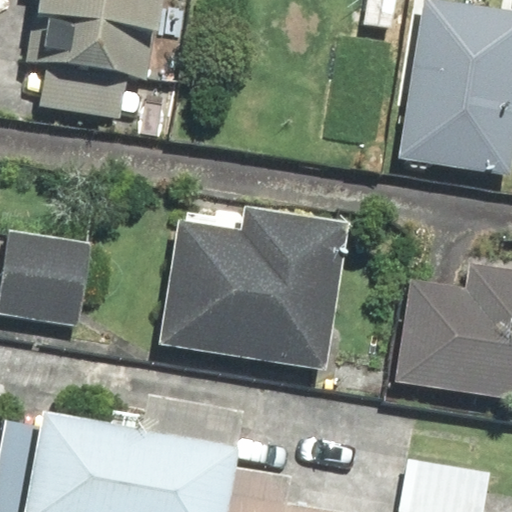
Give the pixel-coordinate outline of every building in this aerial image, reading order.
[(102,82),(152,87),(160,0),(16,0),(14,24),(19,24),(16,65),(26,66),(22,111),(98,118),(102,82)] [(389,0),(357,0),(355,29),(387,32),(389,0)] [(511,15),(420,0),(394,158),(500,176),(511,105),(511,15)] [(148,351),(315,376),(338,228),(234,212),(230,234),(167,224),(148,351)] [(82,247),(1,235),(0,239),(0,320),(69,331),(82,247)] [(386,386),(511,405),(511,276),(461,269),(457,293),(402,285),(386,386)] [(100,434),(24,421),(22,430),(0,426),(0,511),(476,511),(482,478),(400,464),(391,511),(311,511),(277,506),(281,480),(218,469),(226,420),(128,403),(126,420),(103,416),(100,434)]
